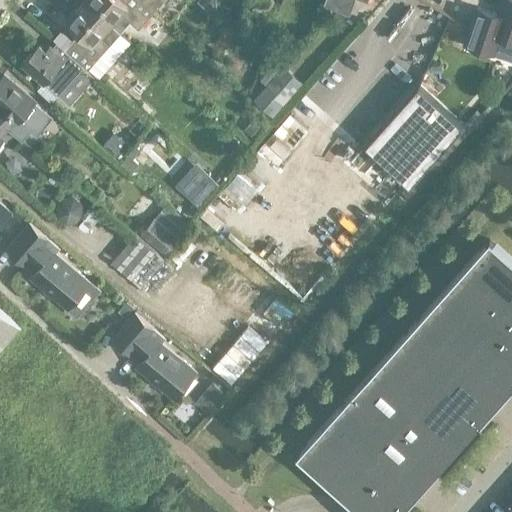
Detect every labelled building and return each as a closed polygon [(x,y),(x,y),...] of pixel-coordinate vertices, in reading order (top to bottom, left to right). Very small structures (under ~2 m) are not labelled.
[(80,30),(65,47),(89,67),(120,30),(85,0),(82,0),(66,17),(80,30)] [(85,0),(120,30),(130,18),(139,26),(155,8),(146,0),(85,0)] [(325,0),(324,4),(350,13),(354,0),(325,0)] [(418,60),(450,78),(467,48),(449,38),(460,19),(426,0),(410,0),(386,44),(417,61),(418,60)] [(478,6),(465,42),(511,58),(511,0),(503,0),(499,13),(478,6)] [(40,42),(23,61),(58,93),(84,65),(57,40),(53,46),(51,44),(46,48),(40,42)] [(275,113),(305,79),(285,61),(255,95),(275,113)] [(0,121),(6,127),(15,116),(18,119),(19,117),(22,120),(25,119),(32,111),(32,108),(29,106),(35,99),(4,73),(0,78),(0,121)] [(411,183),(464,123),(419,83),(365,143),(411,183)] [(244,200),(311,127),(292,110),(225,184),(244,200)] [(114,130),(103,143),(116,153),(126,140),(114,130)] [(219,181),(200,165),(181,186),(199,203),(219,181)] [(58,205),(59,215),(66,221),(75,220),(82,213),(81,203),(74,197),(64,198),(58,205)] [(0,223),(11,210),(0,200),(0,223)] [(193,221),(167,201),(141,233),(166,254),(193,221)] [(58,245),(30,221),(8,247),(26,262),(29,258),(38,266),(31,274),(47,288),(49,286),(54,290),(52,292),(68,306),(90,280),(55,250),(58,245)] [(151,294),(175,266),(135,233),(112,260),(151,294)] [(511,255),(491,236),(451,281),(511,335),(511,255)] [(511,387),(511,335),(451,281),(417,319),(412,324),(499,401),(511,387)] [(0,347),(21,325),(0,305),(0,347)] [(164,335),(136,310),(114,336),(132,352),(135,348),(144,356),(137,364),(153,378),(155,376),(160,380),(158,382),(174,395),(196,369),(161,339),(164,335)] [(499,401),(412,324),(374,367),(461,445),(499,401)] [(232,348),(216,366),(232,379),(247,362),(232,348)] [(461,445),(374,367),(336,410),(422,487),(461,445)] [(400,511),(422,487),(336,410),(297,453),(346,497),(362,511),(400,511)]
